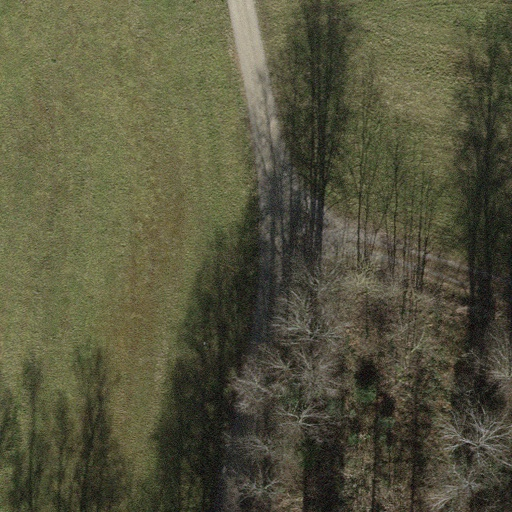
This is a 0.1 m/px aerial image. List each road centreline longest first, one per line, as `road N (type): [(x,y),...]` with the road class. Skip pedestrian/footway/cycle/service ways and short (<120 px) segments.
road 1 (track): [(225,511),(256,409),(281,200)]
road 2 (track): [(511,285),(281,200)]
road 3 (track): [(281,200),(243,0)]
